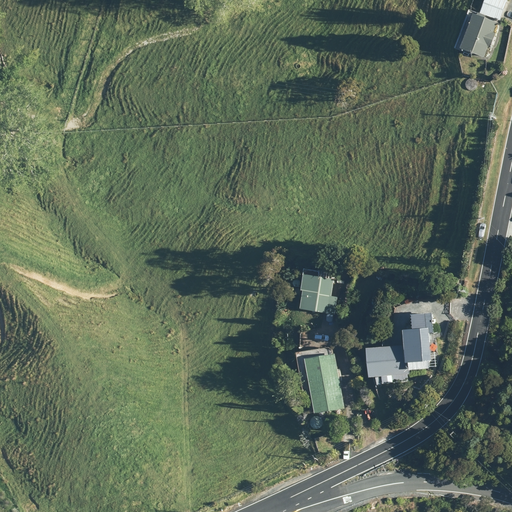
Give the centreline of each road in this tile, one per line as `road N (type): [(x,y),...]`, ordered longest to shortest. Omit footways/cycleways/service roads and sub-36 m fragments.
road 1 (tertiary): [(298,496),(421,431),(452,402),(469,370),(511,162)]
road 2 (unclassified): [(298,496),(394,477),(511,494)]
